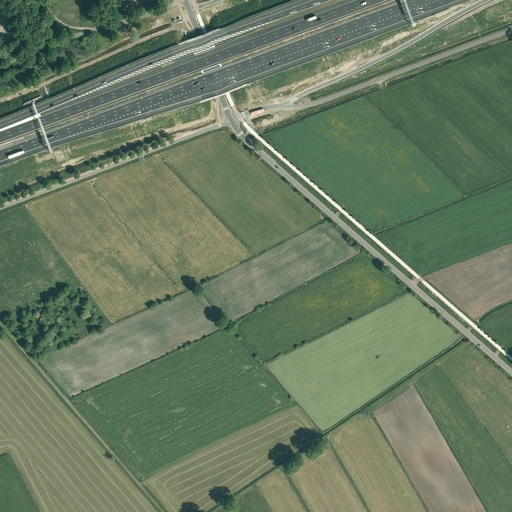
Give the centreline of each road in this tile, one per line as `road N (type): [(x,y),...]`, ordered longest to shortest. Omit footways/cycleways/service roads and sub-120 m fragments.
road 1 (motorway): [(0,155),(421,0)]
road 2 (motorway): [(370,0),(0,137)]
road 3 (tertiary): [(511,372),(230,121)]
road 4 (motorway): [(319,0),(0,127)]
road 5 (unclassified): [(230,121),(316,102),(511,29)]
road 6 (track): [(0,322),(161,511)]
road 7 (unclassified): [(0,208),(230,121)]
road 8 (tertiary): [(230,121),(185,0)]
